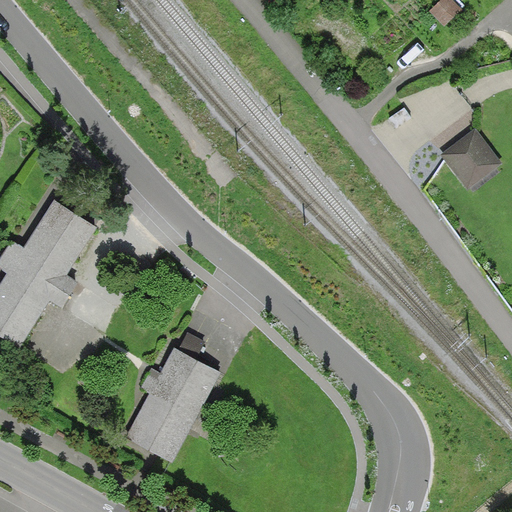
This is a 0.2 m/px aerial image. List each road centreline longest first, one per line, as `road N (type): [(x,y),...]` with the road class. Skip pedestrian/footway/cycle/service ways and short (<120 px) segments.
road 1 (residential): [(394,511),(403,442),(367,380),(195,230),(0,7)]
road 2 (residential): [(246,0),(511,337)]
